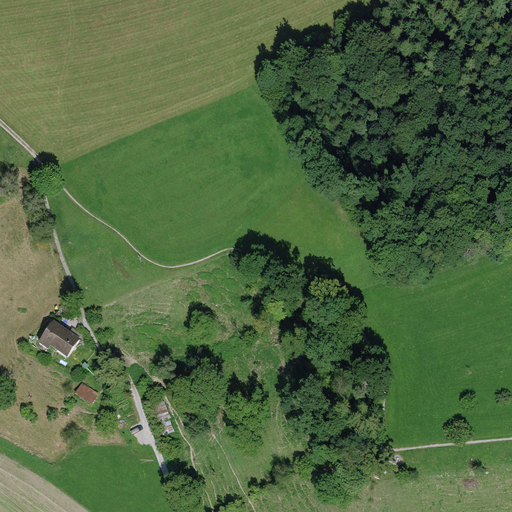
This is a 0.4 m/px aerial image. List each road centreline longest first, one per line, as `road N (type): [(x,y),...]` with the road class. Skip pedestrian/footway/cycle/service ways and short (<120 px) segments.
road 1 (track): [(0,123),(144,257),(172,267),(232,249),(342,307),(390,450),(511,439)]
road 2 (track): [(185,511),(127,380),(86,323),(66,322)]
